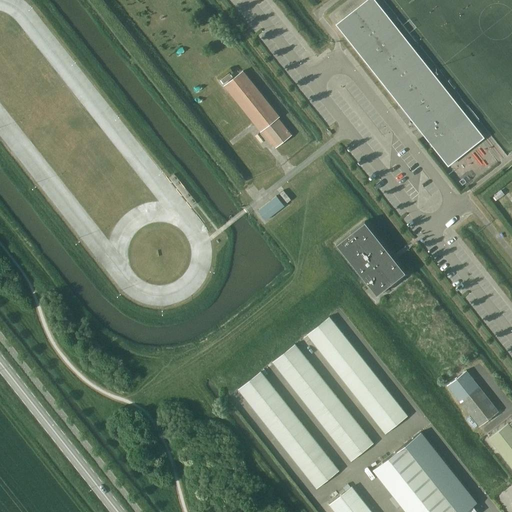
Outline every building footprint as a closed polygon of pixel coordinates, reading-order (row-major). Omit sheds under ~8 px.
[(395,41),(399,38),(391,29),(388,32),(385,29),(389,26),(369,1),(341,22),(361,47),(364,45),(367,48),(364,51),(371,60),(375,58),(377,61),(374,63),(394,88),(421,66),(401,41),(398,44),(395,41)] [(243,71),(224,86),(260,131),(262,130),(276,147),(291,135),(278,117),(279,116),(243,71)] [(430,82),(421,71),(397,90),(406,102),(430,82)] [(424,120),(421,123),(450,161),(479,138),(449,101),(445,104),(442,100),(443,99),(432,85),(408,104),(419,118),(421,116),(424,120)] [(285,189),(279,194),(286,203),(292,198),(285,189)] [(258,210),(266,220),(284,205),(276,196),(258,210)] [(511,201),(507,196),(497,204),(511,222),(511,201)] [(379,291),(382,290),(405,272),(396,260),(394,262),(390,257),(392,255),(365,221),(336,243),(368,283),(372,289),(375,291),(379,291)] [(329,316),(307,334),(385,433),(407,415),(329,316)] [(373,443),(295,344),(272,361),(351,460),(373,443)] [(479,426),(498,411),(466,369),(447,384),(479,426)] [(339,470),(260,371),(238,389),(316,488),(339,470)] [(489,438),(511,467),(511,428),(508,423),(489,438)] [(404,445),(373,469),(406,511),(469,511),(467,510),(477,502),(421,431),(404,445)] [(335,511),(371,511),(351,486),(329,504),(335,511)]
